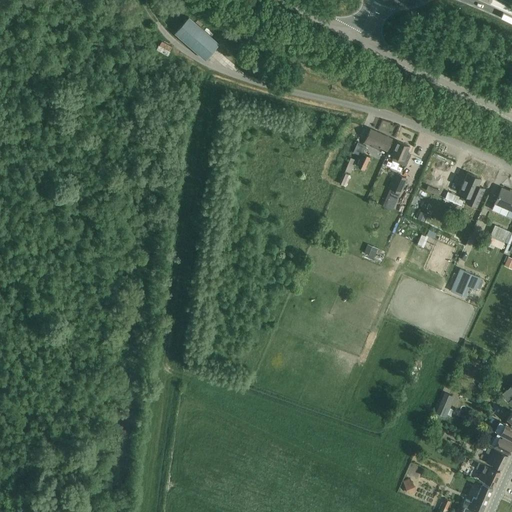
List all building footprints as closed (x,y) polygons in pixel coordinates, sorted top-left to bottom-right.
[(175,32),(175,33),(204,59),(205,60),(206,59),(208,57),(219,44),(189,17),(175,32)] [(351,124),(359,128),(363,119),(355,116),(351,124)] [(380,149),(381,147),(387,150),(392,138),(371,129),(364,142),(380,149)] [(398,141),(393,150),(391,155),(393,155),(393,156),(394,157),(392,160),(406,166),(411,154),(407,153),(410,146),(398,141)] [(357,142),(353,152),(361,155),(366,145),(357,142)] [(364,169),(370,156),(364,153),(358,166),(364,169)] [(350,157),(345,171),(350,173),(356,160),(350,157)] [(344,185),(349,174),(344,172),(340,184),(344,185)] [(475,172),(466,192),(475,197),(473,202),(482,207),(492,186),(486,183),(488,177),(475,172)] [(397,173),(391,189),(400,192),(406,177),(397,173)] [(446,188),(456,192),(458,186),(449,182),(446,188)] [(511,191),(502,187),(498,197),(492,209),(506,215),(508,209),(511,210),(511,191)] [(509,245),(511,238),(511,233),(508,232),(509,231),(495,224),(490,236),(509,245)] [(356,240),(360,231),(355,229),(351,239),(356,240)] [(378,248),(368,244),(365,252),(375,256),(378,248)] [(448,260),(456,264),(460,257),(452,253),(448,260)] [(461,269),(451,291),(461,295),(467,283),(476,287),(480,277),(461,269)] [(440,402),(450,407),(455,396),(444,391),(440,402)] [(501,396),(497,401),(503,406),(507,402),(501,396)] [(446,417),(450,407),(440,402),(436,412),(446,417)] [(504,435),(511,439),(511,428),(500,421),(495,430),(498,432),(504,435)] [(493,444),(493,445),(509,453),(511,448),(511,439),(504,435),(498,432),(495,437),(496,436),(499,437),(495,445),(493,444)] [(508,455),(488,446),(485,452),(492,455),(488,463),(501,469),(508,455)] [(500,472),(476,460),(473,466),(485,472),(481,479),(494,485),(500,472)] [(479,476),(481,470),(474,467),(472,473),(479,476)] [(409,483),(400,487),(405,497),(414,493),(409,483)] [(482,511),(493,488),(484,484),(483,483),(476,498),(474,497),(472,502),(466,499),(463,505),(465,506),(462,511),(477,511),(478,511),(482,511)] [(446,499),(440,510),(443,511),(445,511),(450,501),(446,499)]
